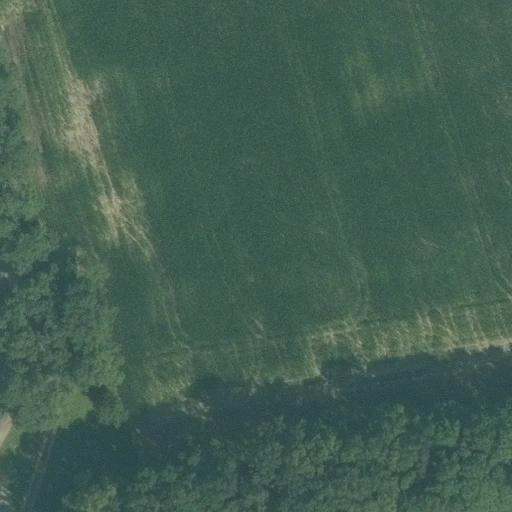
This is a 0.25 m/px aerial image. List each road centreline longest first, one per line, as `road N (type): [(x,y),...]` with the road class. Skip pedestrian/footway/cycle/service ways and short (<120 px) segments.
road 1 (track): [(16,511),(511,436)]
road 2 (track): [(0,200),(47,357),(39,434),(16,510)]
